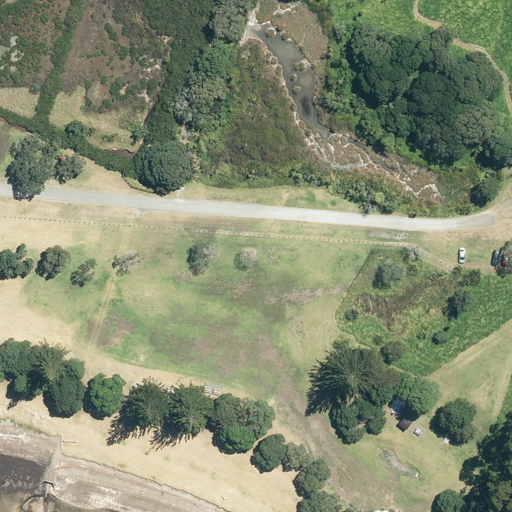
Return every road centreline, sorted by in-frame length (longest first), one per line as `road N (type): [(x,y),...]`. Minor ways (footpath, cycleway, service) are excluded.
road 1 (track): [(489,219),(410,222),(193,205)]
road 2 (track): [(193,205),(0,189)]
